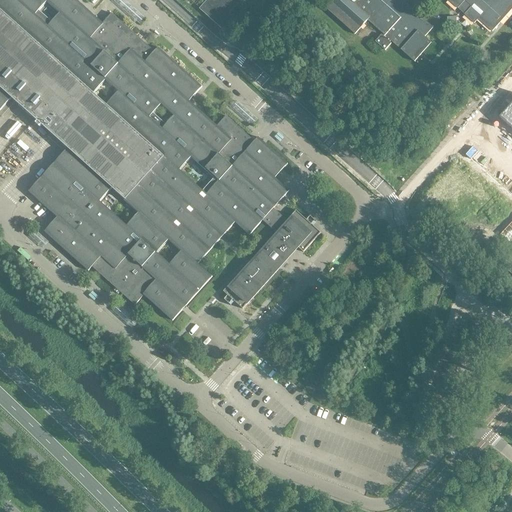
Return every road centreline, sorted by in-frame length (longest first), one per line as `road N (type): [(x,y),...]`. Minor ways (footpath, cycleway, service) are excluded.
road 1 (tertiary): [(396,206),(168,0)]
road 2 (trunk): [(163,511),(0,357)]
road 3 (residential): [(396,206),(511,71)]
road 4 (unclassified): [(511,329),(408,237),(396,206)]
road 5 (trunk): [(0,397),(116,511)]
